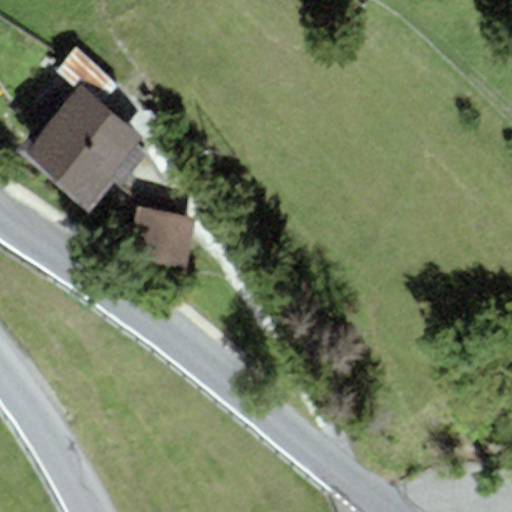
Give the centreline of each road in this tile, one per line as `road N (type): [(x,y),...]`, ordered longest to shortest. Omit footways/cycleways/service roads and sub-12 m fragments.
road 1 (tertiary): [(401,511),(0,210)]
road 2 (unknown): [(359,476),(297,340),(144,98)]
road 3 (tertiary): [(0,365),(89,511)]
